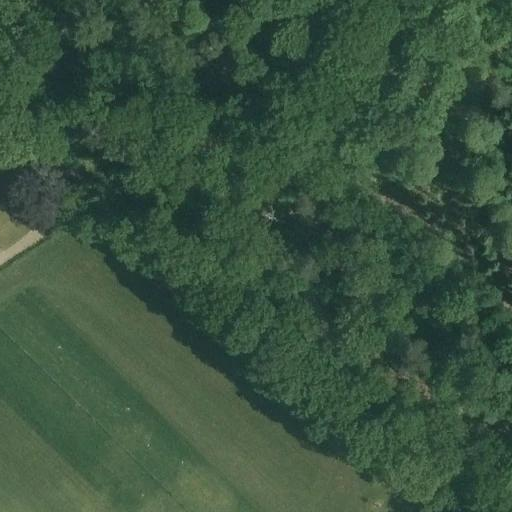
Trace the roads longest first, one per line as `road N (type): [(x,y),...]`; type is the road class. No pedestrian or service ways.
road 1 (track): [(451,511),(0,127)]
road 2 (track): [(153,0),(511,306)]
